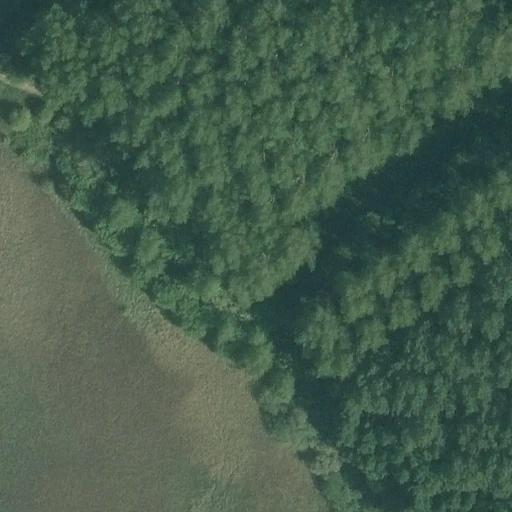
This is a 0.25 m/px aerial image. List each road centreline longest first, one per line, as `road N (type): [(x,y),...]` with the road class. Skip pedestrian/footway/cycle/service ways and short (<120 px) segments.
road 1 (track): [(60,1),(349,325)]
road 2 (track): [(511,474),(349,325)]
road 3 (track): [(349,325),(511,208)]
